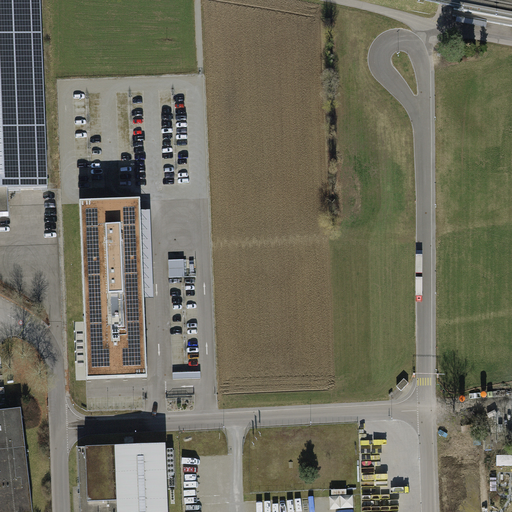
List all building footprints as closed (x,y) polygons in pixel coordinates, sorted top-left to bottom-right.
[(0,0),(0,181),(8,181),(47,180),(46,175),(40,0),(0,0)] [(457,17),(456,23),(486,29),(488,23),(457,17)] [(8,181),(0,181),(0,208),(9,208),(8,181)] [(90,384),(150,381),(143,203),(83,206),(90,384)] [(152,212),(144,213),(147,299),(156,298),(152,212)] [(171,277),(186,277),(186,260),(170,260),(171,277)] [(31,511),(22,411),(0,412),(0,511),(31,511)] [(491,431),(507,429),(505,415),(489,417),(491,431)] [(405,491),(403,434),(364,435),(367,492),(405,491)] [(168,511),(166,447),(79,451),(80,511),(168,511)] [(349,495),(349,489),(334,490),(335,510),(358,509),(358,495),(349,495)]
